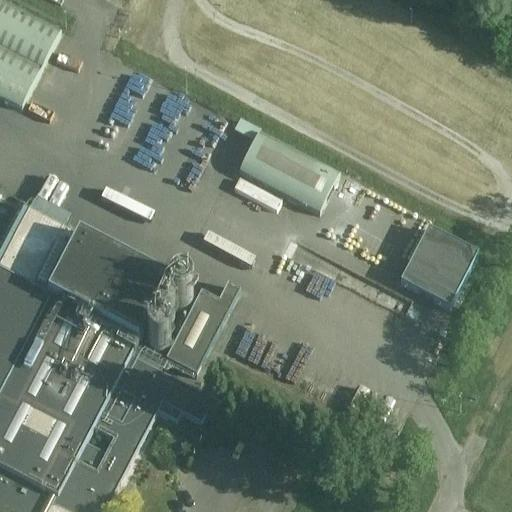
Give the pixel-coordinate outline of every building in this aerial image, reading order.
[(0,8),(0,109),(24,123),(66,43),(0,8)] [(265,137),(270,127),(252,118),(247,128),(265,137)] [(240,177),(305,211),(321,220),(339,186),(258,143),(240,177)] [(0,511),(112,511),(160,422),(178,431),(183,422),(204,433),(216,410),(134,368),(172,295),(33,222),(2,282),(0,280),(0,511)] [(404,288),(454,314),(482,261),(432,235),(404,288)] [(219,308),(202,299),(167,366),(196,381),(240,296),(229,290),(219,308)]
